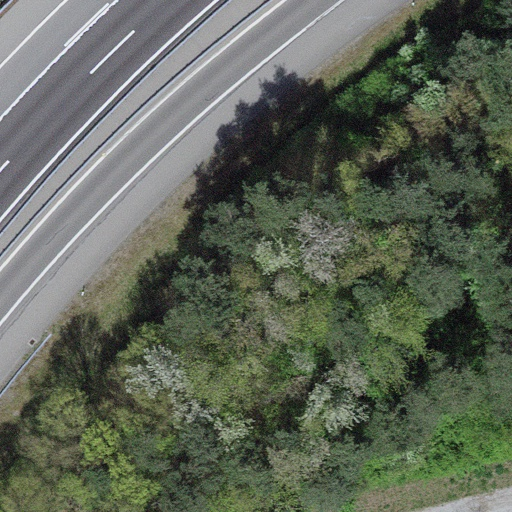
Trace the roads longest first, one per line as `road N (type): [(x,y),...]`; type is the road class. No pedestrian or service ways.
road 1 (motorway): [(0,299),(153,134),(314,0)]
road 2 (motorway): [(145,0),(0,148)]
